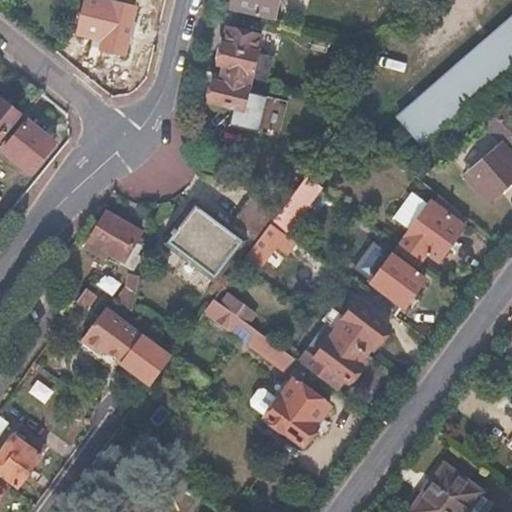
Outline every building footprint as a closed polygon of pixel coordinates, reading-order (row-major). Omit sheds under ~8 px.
[(137,8),(105,0),(86,0),(79,33),(104,40),(102,48),(126,54),(137,8)] [(279,0),(233,0),(232,7),(275,18),(279,0)] [(511,65),(511,17),(397,119),(420,147),(511,65)] [(262,33),(227,24),(216,67),(224,69),(222,77),(248,83),(264,87),(271,59),(256,56),(262,33)] [(220,87),(211,85),(207,104),(235,110),(232,127),(262,134),(269,98),(246,92),(248,83),(222,77),(220,87)] [(0,137),(19,114),(0,99),(0,137)] [(511,104),(509,101),(494,114),(511,132),(511,104)] [(484,123),(501,143),(463,176),(488,203),(511,182),(511,154),(511,153),(511,132),(494,114),(484,123)] [(51,142),(26,122),(3,152),(28,172),(51,142)] [(306,176),(295,192),(277,215),(270,224),(281,232),(317,184),(306,176)] [(412,191),(393,216),(409,229),(425,241),(420,247),(427,252),(438,261),(465,226),(431,200),(428,204),(412,191)] [(231,223),(234,225),(227,233),(194,209),(190,214),(244,258),(270,224),(277,215),(252,196),(231,223)] [(106,213),(89,241),(123,260),(121,265),(131,271),(139,257),(135,255),(140,247),(134,243),(140,233),(106,213)] [(172,238),(168,243),(214,278),(227,260),(237,267),(241,262),(244,258),(190,214),(176,232),(174,230),(169,236),(172,238)] [(281,232),(270,224),(244,258),(241,262),(256,273),(276,246),(286,254),(295,242),(281,232)] [(425,241),(409,229),(398,244),(421,261),(427,252),(420,247),(425,241)] [(371,282),(376,286),(369,297),(394,315),(403,304),(404,305),(425,279),(392,254),(371,282)] [(79,256),(71,268),(90,282),(96,286),(105,274),(79,256)] [(129,275),(128,287),(117,300),(130,309),(138,276),(129,275)] [(94,294),(86,288),(76,302),(84,308),(94,294)] [(255,314),(227,293),(219,304),(247,324),(255,314)] [(213,299),(203,313),(283,372),(294,358),(247,324),(219,304),(213,299)] [(389,327),(355,301),(334,330),(366,354),(374,342),(376,344),(389,327)] [(106,309),(83,341),(101,354),(104,349),(150,383),(164,364),(170,356),(106,309)] [(324,323),(304,350),(306,351),(298,362),(336,390),(344,379),(348,382),(360,366),(358,364),(366,354),(334,330),(324,323)] [(187,362),(178,374),(200,391),(209,379),(187,362)] [(328,405),(293,379),(278,398),(263,386),(257,387),(248,398),(249,404),(298,441),(312,423),(314,424),(328,405)] [(25,442),(14,435),(0,454),(0,471),(18,484),(47,445),(32,433),(25,442)] [(465,511),(481,492),(446,465),(411,511),(465,511)]
